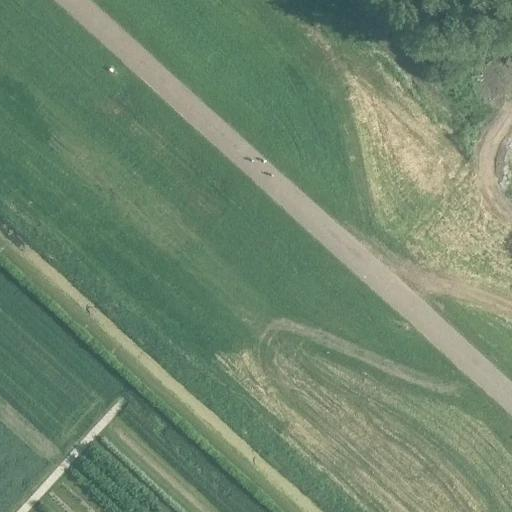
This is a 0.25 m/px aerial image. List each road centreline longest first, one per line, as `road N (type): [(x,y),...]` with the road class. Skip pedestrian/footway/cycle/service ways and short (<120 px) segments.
road 1 (unclassified): [(511,402),(71,0)]
road 2 (track): [(122,406),(26,511)]
